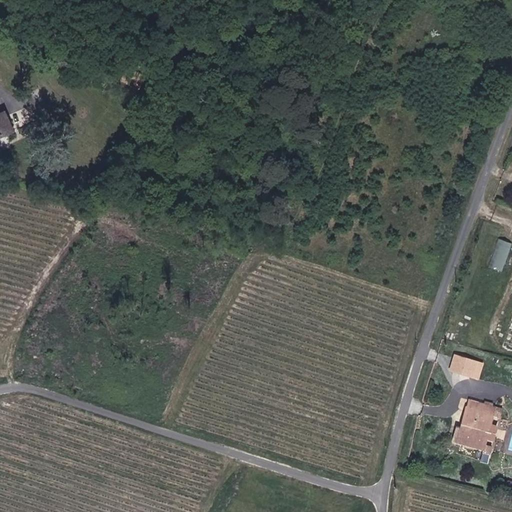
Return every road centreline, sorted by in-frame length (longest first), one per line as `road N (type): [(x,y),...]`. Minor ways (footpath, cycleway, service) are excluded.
road 1 (unclassified): [(386,492),(327,482),(21,385),(0,390)]
road 2 (unclassified): [(511,111),(432,331),(386,492)]
